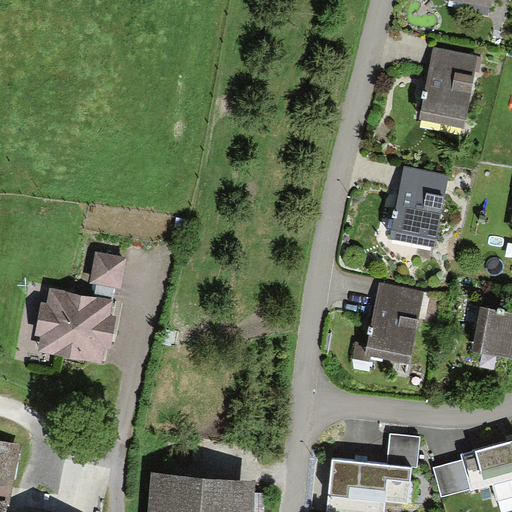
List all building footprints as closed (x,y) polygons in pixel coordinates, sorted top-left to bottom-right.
[(421,113),(465,122),(479,54),(435,45),(421,113)] [(390,231),(434,240),(448,172),(403,163),(390,231)] [(127,253),(97,248),(91,279),(121,284),(127,253)] [(371,358),(372,351),(410,358),(422,289),(381,282),(370,342),(356,340),(353,355),(371,358)] [(41,332),(38,346),(101,358),(104,342),(109,343),(115,312),(110,311),(113,295),(49,283),(46,299),(41,298),(35,331),(41,332)] [(511,314),(480,309),(473,352),(511,358),(511,314)] [(387,457),(333,452),(327,509),(357,511),(383,511),(384,497),(408,499),(411,458),(417,459),(420,434),(389,431),(387,457)] [(4,511),(18,441),(0,437),(0,511),(4,511)] [(461,457),(432,465),(440,495),(490,481),(495,500),(511,495),(511,437),(459,452),(461,457)] [(251,511),(254,472),(152,465),(149,511),(251,511)]
